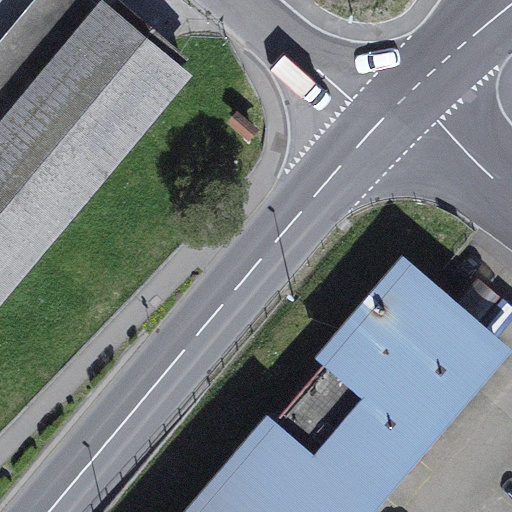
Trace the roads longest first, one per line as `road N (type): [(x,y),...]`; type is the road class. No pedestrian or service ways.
road 1 (primary): [(379,123),(47,511)]
road 2 (unclassified): [(233,0),(379,123)]
road 3 (primary): [(506,0),(379,123)]
road 4 (unclassified): [(379,123),(511,236)]
